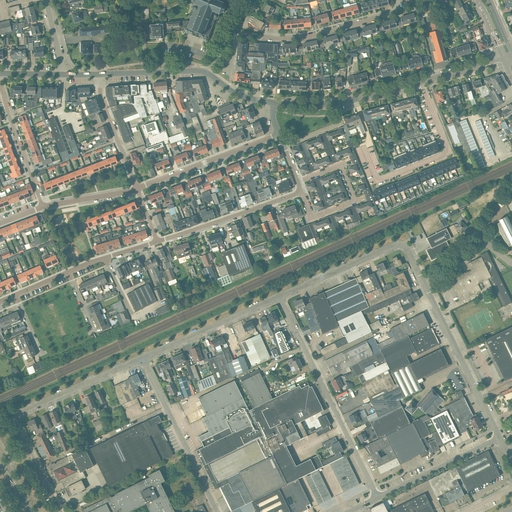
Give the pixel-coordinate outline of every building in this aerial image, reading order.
[(184,31),(185,32),(185,33),(187,33),(203,39),(203,40),(204,42),(205,43),(206,43),(207,42),(208,42),(209,39),(208,39),(209,37),(209,36),(215,20),(216,20),(216,19),(218,19),(219,17),(219,14),(223,12),(227,13),(228,9),(225,8),(223,3),(224,0),(187,0),(188,1),(187,3),(190,5),(191,2),(193,2),(194,4),(192,6),(192,8),(193,11),(189,23),(187,28),(185,29),(184,29),(184,31)] [(380,0),(376,0),(374,1),(376,8),(382,7),(380,0)] [(460,17),(469,12),(466,5),(463,7),(459,0),(455,0),(452,2),(457,10),(458,9),(460,12),(458,13),(460,17)] [(511,0),(503,0),(504,0),(506,6),(505,6),(505,7),(506,8),(506,9),(507,9),(506,9),(507,8),(509,12),(511,11),(511,0)] [(369,10),(376,8),(374,1),(367,3),(369,10)] [(363,12),(369,10),(367,3),(361,4),(363,12)] [(272,8),(267,5),(263,11),(269,14),(267,19),(269,19),(269,22),(272,22),(275,17),(271,15),(274,9),(278,12),(280,8),(274,4),(272,8)] [(8,8),(10,16),(14,16),(15,14),(15,12),(20,10),(19,6),(8,8)] [(350,8),(352,15),(359,13),(357,6),(350,8)] [(27,16),(29,16),(35,15),(33,7),(21,10),(23,17),(27,16)] [(350,8),(344,9),(346,17),(352,15),(350,8)] [(346,17),(344,9),(338,11),(340,19),(346,17)] [(442,40),(434,9),(427,11),(433,32),(429,33),(432,42),(433,42),(436,51),(433,52),(436,62),(435,63),(448,60),(448,59),(447,59),(441,40),(442,40)] [(333,20),(340,19),(338,11),(331,13),(333,20)] [(78,13),(73,14),(75,22),(80,20),(83,20),(81,12),(78,13)] [(472,18),(469,12),(460,17),(462,20),(464,20),(465,22),(463,23),(465,25),(468,23),(467,21),(472,18)] [(327,14),(321,16),(323,23),(329,21),(327,14)] [(407,16),(409,23),(416,21),(419,20),(418,16),(417,16),(415,17),(414,14),(407,16)] [(35,15),(29,16),(27,16),(28,21),(24,21),(25,24),(37,22),(35,15)] [(316,25),(323,23),(321,16),(314,18),(316,25)] [(409,23),(407,16),(400,18),(401,21),(398,21),(399,25),(402,25),(409,23)] [(269,19),(267,19),(264,18),(264,23),(255,17),(251,24),(255,27),(254,29),(262,31),(264,28),(269,28),(269,22),(269,19)] [(397,26),(399,25),(398,21),(395,22),(395,19),(388,21),(390,29),(397,27),(397,26)] [(187,28),(184,27),(187,26),(188,24),(187,21),(180,21),(165,23),(166,28),(166,33),(171,32),(171,28),(175,28),(175,30),(179,30),(179,31),(184,31),(184,29),(185,29),(187,28)] [(390,29),(388,21),(381,23),(382,26),(379,27),(380,31),(383,30),(383,31),(385,30),(386,33),(391,31),(390,29)] [(0,34),(17,34),(20,34),(19,28),(18,24),(17,23),(11,24),(10,22),(0,24),(0,34)] [(116,31),(115,25),(80,30),(80,36),(116,31)] [(163,25),(145,25),(145,39),(150,38),(150,39),(159,39),(163,39),(163,25)] [(377,32),(380,31),(379,27),(376,28),(375,25),(369,27),(371,34),(377,32)] [(38,27),(38,26),(33,27),(28,29),(28,32),(32,31),(33,35),(34,35),(37,34),(37,35),(41,34),(39,26),(38,27)] [(371,34),(369,27),(362,28),(363,31),(360,32),(361,36),(364,36),(371,34)] [(361,36),(360,32),(357,33),(356,30),(349,32),(352,40),(358,38),(358,37),(361,36)] [(479,40),(476,40),(478,46),(480,51),(484,49),(487,48),(486,45),(487,45),(486,41),(485,42),(484,38),(482,35),(481,30),(478,31),(480,35),(479,36),(481,39),(479,40)] [(352,40),(349,32),(343,34),(343,37),(340,38),(341,42),(345,41),(345,42),(352,40)] [(341,42),(340,38),(337,39),(336,36),(330,37),(332,45),(336,44),(337,48),(343,46),(341,42)] [(332,45),(330,37),(323,39),(324,42),(321,43),(322,47),(325,46),(325,47),(332,45)] [(394,55),(398,54),(394,40),(388,42),(389,46),(391,45),(394,55)] [(322,47),(321,43),(317,44),(317,41),(310,43),(311,50),(318,49),(318,48),(322,47)] [(92,52),(94,52),(94,53),(99,53),(99,45),(94,45),(92,45),(91,42),(80,43),(80,52),(84,52),(84,53),(92,53),(92,52)] [(246,53),(252,54),(252,51),(261,52),(261,44),(249,43),(249,44),(247,44),(247,42),(239,42),(239,45),(238,45),(237,52),(246,54),(246,53)] [(304,52),(311,50),(310,43),(303,44),(304,47),(300,47),(301,55),(305,55),(304,52)] [(39,49),(38,44),(34,44),(35,57),(44,56),(43,49),(39,49)] [(252,54),(251,63),(252,63),(261,63),(265,63),(278,63),(278,55),(278,48),(278,45),(267,44),(261,44),(261,52),(252,51),(252,54)] [(462,47),(464,55),(471,53),(471,51),(476,50),(475,44),(469,45),(462,47)] [(289,53),(289,45),(282,45),(282,48),(279,48),(278,48),(278,55),(284,55),(284,53),(289,53)] [(294,53),(294,55),(295,57),(296,56),(301,55),(300,47),(296,48),(296,45),(289,45),(289,53),(294,53)] [(357,49),(358,53),(368,51),(368,58),(372,57),(371,51),(372,51),(372,46),(369,47),(357,49)] [(458,57),(464,55),(462,47),(456,49),(450,51),(451,57),(457,55),(458,57)] [(251,63),(252,54),(246,53),(246,54),(237,52),(236,62),(247,63),(251,63)] [(414,60),(416,68),(423,66),(422,64),(428,63),(426,57),(420,58),(420,57),(418,56),(416,55),(414,55),(413,56),(414,60)] [(416,68),(414,60),(407,62),(401,64),(403,70),(409,68),(409,70),(416,68)] [(390,62),(385,63),(389,76),(396,74),(395,72),(401,70),(400,66),(399,64),(394,66),(393,63),(390,62)] [(260,71),(261,63),(252,63),(251,71),(251,75),(251,84),(260,84),(260,79),(260,71)] [(385,63),(381,65),(379,67),(380,70),(374,71),(375,72),(376,77),(382,76),(382,78),(389,76),(385,63)] [(244,75),(251,75),(251,71),(248,71),(248,70),(247,70),(247,68),(244,68),(245,64),(236,64),(236,70),(238,70),(238,72),(244,72),(244,71),(245,71),(244,75)] [(319,76),(320,80),(320,83),(320,85),(320,83),(323,83),(324,89),(330,89),(330,79),(323,80),(322,68),(321,68),(319,69),(319,71),(319,76)] [(345,77),(346,71),(339,71),(340,78),(335,79),(336,88),(342,88),(342,81),(345,81),(345,77)] [(359,75),(361,83),(368,81),(368,79),(374,78),(372,72),(366,74),(366,73),(359,75)] [(270,73),(270,76),(269,79),(267,88),(273,89),(273,88),(275,80),(276,81),(277,77),(273,76),(274,74),(270,73)] [(244,75),(235,74),(235,81),(239,81),(243,81),(243,82),(250,83),(250,79),(244,78),(244,75)] [(267,77),(263,77),(262,86),(264,86),(263,88),(267,88),(269,79),(270,76),(267,75),(267,77)] [(348,82),(349,85),(354,83),(355,85),(361,83),(359,75),(353,77),(353,75),(348,77),(348,82)] [(488,95),(490,99),(495,108),(496,107),(503,103),(501,100),(502,100),(498,94),(506,89),(507,89),(509,88),(509,87),(509,86),(508,84),(507,83),(506,81),(505,80),(506,80),(504,78),(504,77),(503,75),(502,75),(501,75),(499,76),(497,75),(484,79),(485,82),(484,82),(486,86),(489,91),(488,95)] [(309,79),(306,78),(306,81),(299,81),(299,82),(298,90),(305,91),(306,85),(309,85),(309,79)] [(188,92),(190,100),(191,104),(194,114),(201,112),(201,110),(200,110),(199,106),(198,103),(199,103),(197,99),(195,95),(205,92),(202,81),(200,80),(187,81),(188,92)] [(320,83),(320,80),(315,80),(315,82),(311,82),(312,90),(319,90),(319,85),(320,85),(320,83)] [(486,86),(482,87),(480,80),(472,83),(474,89),(479,88),(482,97),(484,96),(488,95),(489,91),(486,86)] [(191,118),(191,116),(188,110),(187,110),(183,103),(183,97),(183,92),(182,81),(175,81),(175,87),(173,87),(173,91),(176,90),(177,103),(181,113),(184,112),(188,121),(192,119),(191,118)] [(135,85),(131,85),(131,93),(132,97),(134,96),(134,97),(137,96),(140,96),(140,90),(140,84),(135,85)] [(135,104),(133,104),(138,114),(141,118),(147,116),(141,97),(148,97),(151,108),(153,114),(159,112),(157,103),(155,99),(154,100),(153,96),(151,91),(148,91),(147,84),(140,84),(140,90),(140,96),(137,96),(134,97),(135,104)] [(470,91),(468,84),(462,86),(464,93),(467,92),(469,100),(473,99),(471,91),(470,91)] [(123,86),(113,87),(114,99),(116,98),(121,111),(124,119),(134,115),(138,114),(133,104),(132,104),(132,100),(132,97),(131,93),(131,85),(125,86),(123,86)] [(29,88),(27,88),(27,93),(27,94),(34,94),(34,99),(37,99),(37,91),(35,91),(35,88),(32,88),(31,87),(29,86),(29,88)] [(22,87),(10,87),(10,98),(14,98),(15,94),(18,94),(18,98),(21,98),(21,97),(24,97),(24,94),(22,94),(22,87)] [(106,96),(110,108),(117,107),(119,114),(114,116),(120,131),(125,129),(127,134),(121,136),(124,142),(126,143),(132,141),(124,119),(121,111),(116,98),(114,99),(113,87),(105,87),(106,96)] [(89,88),(78,89),(78,90),(78,98),(81,97),(90,97),(89,88)] [(453,88),(447,90),(451,101),(451,102),(454,101),(456,109),(459,108),(458,104),(458,103),(457,100),(453,88)] [(443,95),(442,91),(434,93),(437,103),(439,107),(442,106),(440,102),(445,101),(443,96),(444,96),(444,95),(443,95)] [(208,100),(205,92),(195,95),(197,99),(199,103),(200,103),(203,102),(203,101),(208,100)] [(98,103),(96,98),(85,102),(91,115),(96,113),(99,112),(101,111),(99,106),(98,103)] [(409,100),(412,114),(413,117),(415,116),(414,110),(413,110),(412,108),(417,107),(415,98),(414,99),(414,98),(412,99),(411,99),(409,100)] [(24,112),(37,107),(37,101),(34,100),(24,100),(24,107),(24,108),(24,112)] [(190,114),(191,118),(197,117),(195,114),(194,114),(191,104),(190,100),(186,101),(184,101),(187,106),(187,108),(188,110),(190,114)] [(405,110),(410,109),(410,111),(409,111),(411,117),(413,117),(412,114),(409,100),(406,101),(405,100),(404,101),(403,102),(405,110)] [(397,103),(401,117),(402,119),(404,119),(403,116),(405,115),(404,112),(402,112),(402,111),(405,110),(403,102),(402,102),(400,102),(399,103),(397,103)] [(228,104),(232,115),(237,113),(236,113),(240,111),(238,105),(234,107),(233,104),(230,105),(230,103),(228,104)] [(391,105),(394,116),(398,115),(398,118),(401,117),(397,103),(394,104),(393,104),(392,104),(391,105)] [(501,116),(511,109),(511,103),(507,106),(508,108),(502,112),(503,112),(501,113),(499,110),(494,113),(497,118),(501,116)] [(228,104),(223,106),(224,108),(227,117),(228,119),(230,118),(229,116),(232,115),(228,104)] [(238,105),(240,111),(242,110),(244,115),(255,111),(254,109),(253,109),(252,107),(244,110),(242,104),(238,105)] [(223,106),(218,108),(222,119),(225,118),(226,120),(228,119),(227,117),(224,108),(223,106)] [(381,107),(385,121),(386,124),(388,124),(386,117),(385,117),(385,115),(390,114),(387,106),(386,106),(385,106),(384,107),(381,107)] [(377,117),(382,116),(383,118),(382,119),(383,122),(385,121),(381,107),(378,108),(376,108),(376,109),(375,109),(377,117)] [(377,117),(375,109),(374,109),(372,109),(372,110),(369,111),(372,121),(373,124),(375,131),(378,130),(376,124),(377,123),(376,121),(374,120),(374,118),(377,117)] [(511,109),(501,116),(502,118),(505,116),(505,117),(511,114),(511,109)] [(240,123),(240,124),(247,121),(246,120),(255,117),(254,114),(256,113),(255,111),(244,115),(246,119),(240,121),(241,123),(240,123)] [(373,124),(372,121),(369,111),(366,111),(364,112),(363,112),(365,121),(366,120),(366,124),(369,123),(371,129),(373,135),(376,134),(375,131),(373,124)] [(26,115),(23,116),(18,118),(21,124),(28,121),(31,120),(29,114),(28,112),(25,113),(26,115)] [(92,118),(93,120),(97,119),(98,124),(105,121),(102,114),(100,114),(99,112),(96,113),(89,116),(90,119),(92,118)] [(358,115),(351,118),(355,128),(359,126),(362,134),(365,133),(358,114),(357,114),(358,115)] [(155,121),(143,126),(146,134),(151,132),(152,133),(154,133),(155,134),(164,131),(158,115),(154,117),(155,121)] [(186,131),(180,115),(173,118),(177,129),(181,127),(185,138),(188,136),(186,131)] [(197,117),(191,118),(192,119),(193,123),(192,123),(196,134),(202,132),(200,126),(197,117)] [(57,124),(55,118),(48,120),(50,126),(50,127),(57,124)] [(213,119),(216,129),(221,128),(217,118),(213,119)] [(351,136),(349,131),(355,128),(351,118),(345,120),(345,119),(344,120),(347,127),(345,127),(344,125),(344,126),(348,137),(351,136)] [(208,133),(213,148),(222,145),(216,129),(213,119),(206,122),(210,132),(208,133)] [(452,122),(457,136),(459,142),(460,142),(466,139),(466,138),(465,137),(465,136),(464,134),(464,133),(463,132),(462,130),(462,129),(461,127),(460,124),(459,122),(458,120),(458,119),(452,122)] [(21,124),(20,124),(21,126),(23,129),(30,126),(28,121),(21,124)] [(249,133),(254,131),(262,129),(259,121),(248,125),(247,121),(240,124),(242,128),(247,126),(247,128),(243,129),(245,135),(249,133)] [(508,128),(504,122),(500,124),(504,131),(505,130),(508,128)] [(60,131),(57,124),(50,127),(52,131),(52,133),(53,134),(60,131)] [(72,133),(69,125),(62,127),(66,136),(72,133)] [(102,134),(109,132),(106,125),(96,129),(97,132),(101,130),(102,134)] [(32,132),(30,126),(23,129),(24,133),(23,133),(24,135),(25,135),(32,132)] [(350,140),(348,137),(344,126),(338,129),(338,131),(334,132),(336,138),(343,135),(346,142),(350,140)] [(221,128),(216,129),(222,145),(226,144),(221,128)] [(246,139),(245,135),(243,129),(238,131),(242,142),(244,142),(244,140),(246,139)] [(264,135),(262,129),(254,131),(256,138),(264,135)] [(408,137),(406,132),(406,133),(405,129),(399,131),(401,139),(408,137)] [(63,138),(60,131),(53,134),(54,137),(55,141),(63,138)] [(242,142),(238,131),(233,133),(236,142),(239,141),(239,143),(242,142)] [(25,135),(27,140),(34,138),(32,132),(25,135)] [(109,132),(102,134),(99,136),(100,139),(95,142),(96,144),(93,145),(94,148),(101,146),(100,143),(111,139),(109,132)] [(323,135),(328,149),(332,148),(329,140),(336,138),(334,132),(330,134),(329,132),(323,135)] [(74,138),(72,133),(66,136),(68,143),(75,141),(74,138)] [(236,142),(233,133),(228,135),(232,146),(235,145),(234,143),(236,142)] [(0,137),(0,140),(1,144),(8,141),(7,137),(8,137),(7,135),(6,135),(0,137)] [(325,150),(328,149),(323,135),(316,137),(317,139),(313,141),(315,146),(322,143),(325,150)] [(27,140),(29,146),(37,144),(35,141),(38,140),(37,137),(34,138),(27,140)] [(65,145),(63,138),(55,141),(58,148),(65,145)] [(467,141),(466,139),(460,142),(462,145),(464,145),(468,156),(472,154),(470,150),(469,147),(468,144),(467,141)] [(349,149),(342,152),(344,157),(349,155),(351,161),(357,159),(353,147),(350,140),(346,142),(349,149)] [(435,140),(431,142),(435,154),(440,152),(435,140)] [(8,141),(1,144),(4,149),(11,146),(10,144),(8,141)] [(75,142),(75,141),(68,143),(71,151),(77,148),(76,145),(75,142)] [(200,141),(197,142),(198,145),(202,154),(208,152),(205,145),(202,146),(200,141)] [(301,143),(307,158),(311,156),(308,149),(315,146),(313,141),(309,143),(308,141),(301,143)] [(431,142),(426,144),(431,155),(435,154),(431,142)] [(30,149),(31,152),(39,149),(41,149),(39,143),(37,144),(29,146),(28,147),(29,149),(30,149)] [(146,149),(148,153),(157,149),(162,147),(164,147),(162,143),(152,146),(146,149)] [(303,159),(307,158),(301,143),(295,146),(296,148),(291,150),(293,155),(301,152),(303,159)] [(426,144),(422,146),(427,157),(429,156),(431,155),(426,144)] [(68,152),(65,145),(58,148),(61,155),(68,152)] [(195,157),(202,154),(198,145),(195,146),(196,149),(193,150),(195,157)] [(4,149),(6,155),(13,152),(11,147),(11,146),(4,149)] [(69,154),(68,152),(61,155),(63,161),(80,155),(79,153),(78,149),(77,148),(71,151),(72,153),(69,154)] [(271,151),(273,158),(280,155),(281,159),(284,158),(281,150),(278,151),(277,148),(271,151)] [(332,148),(328,149),(334,163),(341,161),(340,159),(344,157),(342,152),(335,155),(332,148)] [(33,158),(43,154),(43,152),(40,153),(39,149),(31,152),(33,156),(32,156),(33,158)] [(334,163),(328,149),(325,150),(328,158),(321,160),(323,166),(327,164),(328,166),(334,163)] [(414,149),(410,151),(414,162),(418,160),(414,149)] [(414,149),(418,160),(423,159),(419,150),(415,151),(414,149)] [(268,163),(271,162),(272,163),(275,161),(273,158),(271,151),(264,153),(266,158),(267,160),(267,161),(268,163)] [(406,152),(405,152),(410,164),(414,162),(410,151),(409,151),(410,153),(407,154),(406,152)] [(6,155),(8,161),(16,158),(15,158),(13,152),(6,155)] [(137,152),(133,153),(129,155),(133,165),(140,162),(139,160),(141,159),(139,155),(138,156),(137,152)] [(180,155),(183,162),(189,159),(187,152),(180,155)] [(405,152),(401,154),(406,165),(408,165),(410,164),(405,152)] [(43,154),(33,158),(36,164),(43,161),(41,155),(43,154)] [(401,154),(397,156),(402,167),(406,165),(401,154)] [(176,164),(183,162),(180,155),(174,157),(176,164)] [(251,158),(256,169),(259,168),(257,164),(261,162),(258,156),(251,158)] [(311,156),(307,158),(313,172),(319,169),(318,167),(323,166),(321,160),(314,163),(311,156)] [(397,156),(393,157),(394,160),(396,165),(397,169),(402,167),(397,156)] [(111,157),(108,158),(111,165),(117,163),(115,157),(111,158),(111,157)] [(16,158),(8,161),(10,167),(17,164),(16,160),(16,158)] [(105,167),(111,165),(108,158),(106,159),(107,160),(103,161),(105,167)] [(251,168),(252,171),(256,169),(251,158),(245,160),(247,165),(244,167),(245,169),(250,182),(254,180),(251,173),(250,173),(249,170),(251,169),(251,168)] [(313,172),(307,158),(303,159),(306,166),(299,169),(301,174),(306,172),(306,174),(313,172)] [(168,159),(161,162),(164,169),(170,166),(168,159)] [(361,178),(364,177),(357,159),(351,161),(353,167),(348,169),(351,174),(358,171),(361,178)] [(100,170),(105,167),(103,161),(100,162),(99,161),(97,162),(100,170)] [(91,166),(94,172),(100,170),(97,162),(94,163),(95,164),(91,166)] [(164,169),(161,162),(155,164),(157,171),(164,169)] [(238,171),(241,170),(239,163),(232,165),(234,170),(235,172),(237,178),(238,177),(237,175),(239,174),(238,171)] [(10,167),(12,172),(20,169),(19,167),(18,167),(17,164),(10,167)] [(228,175),(235,172),(234,170),(232,165),(226,168),(228,175)] [(88,174),(94,172),(91,166),(88,167),(87,166),(85,167),(88,174)] [(79,170),(82,176),(88,174),(85,167),(83,167),(83,169),(79,170)] [(20,169),(12,172),(14,178),(21,176),(19,170),(20,169)] [(76,179),(82,176),(79,170),(76,171),(75,170),(73,171),(76,179)] [(220,170),(213,173),(215,179),(222,177),(220,170)] [(70,181),(76,179),(73,171),(71,172),(71,174),(68,175),(70,181)] [(327,177),(329,182),(336,180),(339,187),(343,185),(337,171),(331,174),(332,176),(327,177)] [(61,176),(64,183),(70,181),(68,175),(67,173),(64,175),(61,176)] [(209,182),(215,179),(213,173),(207,175),(209,182)] [(416,175),(412,177),(416,186),(420,184),(416,175)] [(5,182),(2,176),(0,176),(0,177),(3,186),(14,182),(13,179),(5,182)] [(55,177),(56,179),(58,186),(64,183),(61,176),(59,177),(58,176),(55,177)] [(282,182),(286,192),(291,190),(290,187),(295,186),(292,177),(291,176),(287,178),(288,180),(282,182)] [(200,177),(194,180),(198,190),(198,191),(203,189),(202,185),(203,184),(200,177)] [(316,180),(322,194),(325,192),(322,185),(329,182),(327,177),(323,179),(322,177),(316,180)] [(364,177),(361,178),(363,185),(356,188),(358,193),(363,191),(365,197),(372,195),(367,182),(364,177)] [(52,188),(58,186),(56,179),(52,181),(52,179),(49,180),(52,188)] [(52,188),(49,180),(47,181),(47,183),(44,184),(46,190),(52,188)] [(198,190),(194,180),(187,182),(190,189),(194,188),(195,191),(198,190)] [(318,195),(322,194),(316,180),(309,182),(310,184),(306,186),(308,191),(315,188),(318,195)] [(286,192),(282,182),(282,183),(278,184),(277,186),(280,194),(286,192)] [(399,182),(395,184),(399,193),(403,191),(399,182)] [(30,184),(21,187),(21,189),(25,198),(30,197),(29,194),(33,193),(30,184)] [(393,184),(389,185),(392,195),(397,193),(393,184)] [(181,185),(174,187),(177,194),(184,192),(181,185)] [(343,185),(339,187),(342,194),(335,197),(337,202),(341,200),(342,202),(349,199),(343,185)] [(179,198),(177,194),(174,187),(168,190),(171,196),(174,195),(176,199),(179,198)] [(269,187),(263,189),(266,198),(272,196),(271,194),(271,193),(269,187)] [(25,198),(21,189),(16,191),(20,200),(25,198)] [(260,200),(266,198),(263,189),(257,191),(259,197),(259,198),(260,200)] [(376,190),(372,192),(376,201),(380,200),(376,190)] [(15,202),(20,200),(16,191),(11,193),(15,202)] [(189,197),(191,201),(192,201),(196,200),(198,199),(196,196),(193,197),(190,191),(187,192),(189,197)] [(256,199),(253,191),(249,192),(250,194),(244,196),(247,205),(253,203),(252,200),(256,199)] [(162,192),(155,194),(159,205),(162,203),(161,200),(164,199),(162,192)] [(325,192),(322,194),(327,208),(334,205),(333,203),(337,202),(335,197),(328,199),(325,192)] [(10,204),(15,202),(11,193),(6,195),(7,197),(10,204)] [(159,205),(155,194),(149,197),(149,198),(151,204),(155,202),(157,209),(155,210),(156,212),(161,210),(159,205)] [(202,198),(204,203),(213,200),(211,194),(210,195),(207,196),(206,196),(203,197),(202,198)] [(327,208),(322,194),(318,195),(321,202),(314,205),(316,210),(320,209),(321,211),(327,208)] [(372,195),(365,197),(368,203),(363,205),(364,208),(365,210),(372,207),(375,215),(379,214),(376,206),(372,195)] [(241,207),(247,205),(244,196),(238,198),(240,204),(240,205),(240,204),(241,207)] [(10,204),(7,197),(1,199),(4,207),(4,206),(10,204)] [(231,201),(225,203),(228,212),(234,210),(233,207),(233,206),(231,201)] [(465,203),(464,201),(457,205),(459,210),(469,206),(467,202),(465,203)] [(128,205),(131,212),(134,212),(133,210),(137,209),(134,203),(128,205)] [(228,212),(225,203),(219,205),(221,210),(221,211),(222,214),(228,212)] [(128,212),(129,213),(131,212),(128,205),(127,205),(122,207),(125,213),(128,212)] [(289,208),(292,218),(293,219),(302,216),(298,205),(295,206),(291,207),(291,206),(290,206),(289,206),(289,207),(289,208)] [(352,207),(357,222),(361,220),(358,213),(365,210),(364,208),(363,205),(359,207),(358,205),(352,207)] [(122,207),(120,208),(116,210),(119,217),(122,216),(121,215),(125,213),(122,207)] [(346,212),(342,213),(344,219),(351,216),(354,223),(357,222),(352,207),(345,210),(346,212)] [(209,208),(206,209),(209,218),(215,216),(214,215),(218,214),(216,209),(210,211),(209,208)] [(283,233),(288,231),(283,218),(285,218),(288,217),(288,219),(290,219),(292,218),(289,208),(288,208),(286,209),(282,210),(283,213),(280,214),(281,216),(277,217),(277,218),(283,233)] [(188,210),(194,226),(199,224),(196,216),(193,217),(191,209),(188,210)] [(199,211),(200,215),(201,215),(202,217),(201,217),(202,218),(203,220),(209,218),(206,209),(205,209),(199,211)] [(119,217),(116,210),(111,212),(113,218),(114,221),(120,218),(119,217)] [(185,220),(188,228),(194,226),(188,210),(185,211),(188,219),(185,220)] [(277,231),(280,229),(273,211),(267,214),(270,222),(273,221),(277,231)] [(113,218),(111,212),(105,214),(107,221),(110,221),(109,219),(113,218)] [(139,222),(144,221),(141,212),(138,213),(140,219),(139,218),(138,218),(137,217),(133,219),(135,223),(139,222)] [(170,216),(171,218),(173,224),(174,224),(177,232),(182,230),(176,214),(176,213),(170,216)] [(333,222),(336,230),(340,229),(337,222),(344,219),(342,213),(338,215),(337,213),(330,216),(333,222)] [(105,222),(107,221),(105,214),(99,216),(101,222),(105,221),(105,222)] [(156,224),(163,221),(162,218),(160,214),(153,216),(156,224)] [(188,228),(185,220),(182,221),(179,214),(176,214),(182,230),(188,228)] [(39,222),(36,216),(31,218),(35,229),(41,226),(42,225),(42,224),(41,224),(41,223),(40,223),(39,223),(39,222)] [(101,222),(99,216),(93,219),(96,226),(98,225),(97,224),(101,222)] [(254,226),(250,216),(242,219),(246,229),(254,226)] [(333,222),(330,216),(324,218),(325,220),(320,222),(322,227),(329,224),(332,232),(336,230),(333,222)] [(511,227),(506,216),(499,220),(500,223),(497,224),(498,227),(499,230),(500,233),(501,236),(503,239),(505,242),(507,245),(509,247),(511,246),(511,247),(511,227)] [(30,231),(35,229),(31,218),(26,220),(30,231)] [(171,218),(167,220),(163,221),(156,224),(158,231),(166,229),(165,225),(169,224),(171,229),(174,228),(173,224),(171,218)] [(454,225),(449,227),(451,232),(453,236),(458,234),(458,233),(459,232),(461,233),(467,227),(465,225),(468,221),(464,218),(461,222),(460,221),(457,225),(457,224),(456,224),(454,225)] [(93,219),(88,220),(87,221),(89,227),(93,226),(93,227),(96,226),(93,219)] [(445,219),(440,222),(443,228),(448,225),(445,219)] [(30,231),(26,220),(21,222),(25,232),(25,233),(30,231)] [(20,234),(25,232),(21,222),(16,224),(20,235),(20,234)] [(315,230),(322,227),(320,222),(316,224),(315,222),(309,224),(311,229),(314,238),(315,239),(318,237),(315,230)] [(245,238),(240,223),(232,226),(236,237),(240,236),(242,240),(245,238)] [(15,237),(20,235),(16,224),(11,226),(15,237)] [(314,238),(311,229),(309,224),(300,228),(299,225),(296,226),(297,229),(302,243),(314,238)] [(15,237),(11,226),(5,228),(10,238),(15,236),(15,237)] [(139,229),(140,232),(142,239),(148,238),(146,230),(145,227),(139,229)] [(5,228),(0,230),(3,237),(4,240),(10,238),(5,228)] [(451,239),(446,229),(426,238),(431,248),(426,250),(431,261),(441,256),(449,247),(446,241),(451,239)] [(136,241),(134,234),(133,231),(127,233),(130,243),(130,244),(133,243),(133,242),(136,241)] [(112,238),(111,235),(110,232),(104,234),(105,237),(107,236),(109,242),(107,242),(109,250),(113,249),(115,249),(115,248),(112,238)] [(140,232),(134,234),(136,241),(140,240),(140,241),(142,240),(142,239),(140,232)] [(130,243),(127,233),(122,235),(122,237),(124,245),(130,243)] [(220,233),(214,235),(217,243),(218,246),(223,245),(220,233)] [(217,243),(214,235),(208,237),(212,248),(218,246),(217,243)] [(117,236),(112,238),(115,248),(121,246),(119,239),(118,239),(117,236)] [(302,243),(301,244),(304,250),(317,244),(315,239),(314,238),(302,243)] [(109,250),(107,242),(101,244),(103,252),(106,252),(105,251),(109,250)] [(189,247),(188,243),(185,244),(185,243),(182,244),(182,245),(185,257),(192,255),(191,251),(192,250),(192,249),(192,248),(191,247),(190,247),(189,247)] [(103,252),(101,244),(95,246),(96,251),(94,251),(95,254),(103,252)] [(251,266),(243,244),(220,253),(224,265),(228,274),(228,275),(251,266)] [(185,257),(182,245),(175,247),(179,259),(185,257)] [(164,260),(165,264),(168,263),(166,257),(163,249),(157,251),(161,262),(164,260)] [(9,251),(1,254),(3,259),(11,256),(10,254),(9,251)] [(487,252),(480,255),(481,257),(484,262),(485,262),(486,262),(487,262),(488,262),(489,262),(489,263),(490,264),(491,265),(491,266),(491,267),(491,268),(490,269),(490,270),(489,270),(489,271),(488,271),(491,278),(489,279),(495,290),(503,307),(511,303),(499,277),(498,274),(497,273),(487,252)] [(49,256),(53,265),(59,262),(56,255),(55,256),(54,253),(49,256)] [(211,260),(208,254),(202,256),(206,266),(212,264),(210,261),(211,260)] [(42,258),(46,268),(53,265),(49,256),(48,255),(42,258)] [(398,260),(396,257),(392,259),(393,262),(389,264),(390,267),(391,270),(402,265),(400,260),(398,260)] [(452,279),(450,280),(461,301),(465,299),(481,291),(478,284),(489,279),(491,278),(488,271),(484,262),(481,257),(479,258),(474,260),(467,264),(469,267),(471,270),(463,274),(461,271),(451,276),(452,279)] [(164,277),(162,271),(162,270),(159,271),(157,266),(159,266),(155,258),(151,260),(155,271),(157,276),(158,280),(164,277)] [(134,261),(138,270),(139,273),(146,270),(142,261),(141,262),(139,259),(134,261)] [(157,276),(151,260),(146,262),(149,270),(151,269),(153,272),(152,272),(154,276),(153,277),(155,283),(156,283),(157,285),(158,285),(160,285),(158,280),(157,276)] [(138,270),(134,261),(130,263),(131,266),(129,267),(132,273),(138,270)] [(386,269),(383,263),(375,266),(379,274),(386,270),(386,269)] [(126,276),(132,273),(129,267),(128,267),(127,264),(122,267),(126,276)] [(228,274),(224,265),(217,268),(221,277),(228,274)] [(40,266),(34,268),(37,275),(43,273),(40,266)] [(211,266),(201,270),(207,284),(217,280),(211,266)] [(126,276),(122,267),(117,269),(118,271),(117,272),(121,281),(123,279),(122,277),(126,276)] [(29,271),(32,278),(35,276),(35,278),(38,277),(37,275),(34,268),(29,271)] [(167,270),(165,271),(170,281),(176,279),(171,268),(167,270)] [(369,278),(370,280),(371,280),(369,278),(370,277),(369,275),(366,270),(359,273),(362,281),(369,278)] [(26,280),(27,282),(29,280),(29,279),(32,278),(29,271),(23,273),(26,280)] [(394,276),(398,286),(402,293),(406,291),(414,287),(413,284),(409,285),(403,272),(398,274),(394,276)] [(26,280),(23,273),(17,276),(20,283),(26,280)] [(402,293),(398,286),(392,288),(382,293),(378,282),(375,276),(374,273),(369,275),(370,277),(369,278),(371,280),(370,280),(375,291),(373,291),(376,297),(366,302),(369,308),(387,299),(402,293)] [(99,277),(102,284),(104,283),(105,286),(111,283),(108,276),(105,277),(104,274),(99,277)] [(382,293),(392,288),(390,284),(384,286),(382,281),(379,275),(375,276),(378,282),(382,293)] [(99,277),(94,279),(97,287),(98,289),(100,288),(99,286),(102,284),(99,277)] [(16,284),(13,278),(7,280),(10,287),(16,284)] [(361,311),(369,308),(366,302),(356,278),(324,292),(337,322),(346,318),(361,311)] [(97,287),(94,279),(89,281),(92,289),(97,287)] [(11,288),(7,280),(1,283),(4,290),(7,288),(8,290),(11,288)] [(87,291),(92,289),(89,281),(84,283),(87,291)] [(82,293),(87,291),(84,283),(79,285),(82,293)] [(131,292),(132,292),(133,295),(135,298),(136,301),(137,304),(139,307),(140,310),(158,301),(150,283),(146,285),(131,292)] [(158,301),(166,298),(160,285),(153,288),(158,301)] [(106,294),(101,296),(103,299),(117,293),(115,291),(111,292),(107,294),(106,294)] [(406,291),(402,293),(387,299),(369,308),(371,313),(390,304),(390,305),(398,301),(402,299),(406,297),(408,296),(406,291)] [(309,299),(314,309),(317,317),(316,318),(320,329),(337,322),(324,292),(309,299)] [(402,299),(398,301),(399,303),(403,302),(407,300),(409,304),(401,307),(400,308),(401,311),(403,310),(404,312),(409,309),(413,307),(411,303),(419,299),(416,292),(408,296),(406,297),(402,299)] [(305,307),(302,299),(293,303),(298,314),(306,310),(305,307)] [(91,314),(97,311),(99,310),(97,305),(98,305),(97,302),(91,304),(92,307),(89,309),(91,314)] [(156,310),(159,316),(170,311),(168,305),(156,310)] [(102,309),(99,310),(97,311),(91,314),(93,319),(101,315),(104,314),(102,309)] [(317,317),(314,309),(304,314),(307,322),(311,333),(320,329),(316,318),(317,317)] [(130,320),(126,311),(120,313),(123,322),(130,320)] [(346,318),(337,322),(320,329),(322,334),(338,327),(343,337),(345,336),(346,338),(320,350),(322,356),(363,336),(371,332),(369,329),(368,325),(363,315),(361,311),(346,318)] [(17,312),(12,314),(16,322),(22,319),(20,314),(18,315),(17,312)] [(265,317),(269,326),(278,322),(274,312),(268,315),(268,316),(265,317)] [(408,336),(425,328),(429,326),(423,313),(418,315),(390,329),(396,342),(408,336)] [(11,324),(16,322),(12,314),(7,316),(11,324)] [(103,320),(101,315),(93,319),(95,324),(103,320)] [(2,318),(6,326),(7,329),(12,327),(11,324),(7,316),(2,318)] [(269,326),(265,317),(260,319),(263,326),(265,325),(269,333),(272,332),(269,326)] [(385,317),(368,325),(369,329),(371,332),(382,327),(382,326),(387,323),(386,320),(385,317)] [(110,327),(106,319),(103,320),(95,324),(98,329),(101,327),(102,330),(110,327)] [(256,332),(252,321),(243,325),(245,332),(252,329),(254,333),(256,332)] [(511,327),(485,340),(505,381),(511,377),(511,327)] [(382,354),(386,362),(389,369),(391,373),(409,364),(405,357),(416,352),(417,355),(439,345),(430,328),(409,339),(408,336),(396,342),(388,346),(380,350),(381,352),(382,354)] [(277,348),(280,356),(291,351),(285,338),(283,334),(281,330),(274,333),(272,333),(274,340),(277,348)] [(381,352),(380,350),(377,345),(371,332),(363,336),(365,341),(325,361),(332,375),(349,367),(358,363),(381,352)] [(30,340),(27,335),(24,337),(22,334),(15,338),(18,345),(22,344),(30,340)] [(270,357),(260,334),(242,342),(252,365),(270,357)] [(222,336),(217,338),(224,352),(228,363),(232,377),(249,369),(248,366),(244,356),(233,361),(227,348),(228,347),(228,346),(227,344),(225,343),(222,336)] [(213,375),(217,384),(232,377),(228,363),(224,352),(217,338),(212,340),(214,345),(213,346),(215,350),(214,352),(216,357),(208,360),(213,375)] [(32,345),(30,340),(22,344),(24,349),(29,347),(32,345)] [(385,341),(377,345),(380,350),(388,346),(385,341)] [(26,354),(34,350),(32,345),(29,347),(24,349),(26,354)] [(208,361),(203,349),(200,351),(199,347),(191,350),(193,354),(196,363),(203,360),(204,361),(206,362),(208,361)] [(271,351),(274,358),(280,356),(277,348),(271,351)] [(391,373),(396,383),(398,388),(404,398),(421,389),(417,381),(448,365),(440,349),(409,364),(391,373)] [(23,355),(25,360),(27,359),(28,362),(34,360),(32,357),(36,355),(34,350),(26,354),(23,355)] [(364,382),(387,370),(389,369),(386,362),(382,354),(381,352),(358,363),(349,367),(352,374),(354,377),(354,378),(362,374),(363,375),(359,377),(361,382),(364,381),(364,382)] [(180,364),(182,367),(186,366),(190,376),(194,375),(191,366),(190,365),(189,361),(188,360),(186,361),(183,354),(177,356),(181,364),(180,364)] [(181,364),(177,356),(171,359),(176,370),(182,367),(182,368),(182,367),(180,364),(181,364)] [(298,359),(296,356),(287,361),(290,368),(294,366),(296,370),(293,372),(294,375),(300,372),(299,369),(302,367),(298,359)] [(164,362),(171,378),(173,377),(170,369),(172,368),(168,360),(164,362)] [(42,368),(39,362),(32,365),(35,371),(42,368)] [(171,378),(164,362),(159,364),(159,365),(155,367),(159,374),(162,372),(164,376),(166,375),(168,379),(171,378)] [(217,384),(213,375),(201,381),(194,365),(191,366),(194,375),(201,391),(217,384)] [(251,410),(273,399),(258,369),(240,378),(251,402),(250,403),(249,403),(252,409),(254,408),(251,410)] [(364,382),(347,390),(356,408),(370,401),(396,389),(394,384),(387,370),(364,382)] [(130,382),(136,398),(141,396),(136,384),(141,382),(137,374),(131,377),(133,381),(130,382)] [(185,399),(192,395),(186,376),(178,379),(184,398),(184,397),(185,399)] [(332,382),(331,382),(331,383),(332,386),(333,386),(334,386),(336,390),(338,394),(342,392),(340,388),(346,385),(348,389),(353,387),(351,383),(350,384),(350,383),(349,383),(348,382),(347,382),(346,382),(346,383),(343,376),(331,381),(332,382)] [(204,418),(244,399),(234,378),(199,395),(207,412),(203,415),(204,418)] [(121,405),(136,398),(130,382),(128,380),(113,387),(114,388),(115,391),(121,405)] [(251,410),(250,410),(244,399),(204,418),(209,428),(200,433),(205,443),(196,447),(198,450),(196,451),(215,490),(228,483),(233,493),(238,490),(245,505),(251,502),(280,488),(287,484),(298,479),(309,473),(312,472),(318,469),(323,467),(321,462),(317,455),(296,466),(286,446),(307,435),(301,422),(309,418),(320,412),(324,411),(317,398),(308,403),(301,389),(309,385),(307,382),(273,399),(251,410)] [(175,394),(173,389),(175,388),(173,383),(167,386),(171,396),(175,394)] [(401,406),(399,400),(403,399),(403,398),(404,398),(398,388),(396,389),(370,401),(378,417),(401,406)] [(432,418),(446,411),(445,407),(440,409),(438,407),(440,404),(444,400),(431,389),(417,405),(418,407),(427,415),(429,417),(430,416),(432,418)] [(105,399),(101,391),(95,394),(98,401),(99,401),(104,411),(108,409),(107,407),(103,399),(105,399)] [(98,411),(91,395),(85,398),(90,410),(91,414),(95,412),(98,411)] [(464,424),(462,421),(469,417),(473,415),(464,397),(460,399),(459,400),(458,400),(445,407),(446,411),(432,418),(431,418),(438,432),(443,443),(459,436),(457,433),(466,428),(464,424)] [(412,401),(405,409),(412,415),(418,407),(417,405),(412,401)] [(68,405),(74,420),(77,419),(74,412),(76,411),(75,408),(73,403),(68,405)] [(74,420),(68,405),(63,407),(65,412),(67,415),(69,414),(72,421),(74,420)] [(372,425),(379,439),(386,436),(410,424),(401,406),(378,417),(370,421),(371,424),(372,425)] [(61,424),(62,424),(64,423),(61,416),(59,418),(56,410),(50,413),(53,420),(53,422),(54,424),(60,422),(61,424)] [(160,442),(132,455),(137,465),(162,453),(163,456),(173,451),(172,450),(175,448),(170,437),(164,425),(158,412),(148,417),(154,430),(158,437),(160,442)] [(322,417),(320,412),(309,418),(311,423),(318,419),(322,428),(316,432),(318,436),(325,433),(331,430),(329,426),(331,425),(326,415),(322,417)] [(363,419),(360,412),(349,417),(352,424),(359,421),(362,425),(369,422),(366,417),(363,419)] [(50,422),(47,414),(41,417),(44,424),(45,424),(47,430),(52,428),(49,422),(50,422)] [(464,424),(466,423),(470,421),(473,428),(473,429),(474,428),(475,431),(482,427),(477,417),(476,414),(473,415),(469,417),(462,421),(464,424)] [(425,437),(432,434),(434,439),(438,446),(443,443),(431,418),(432,418),(430,416),(429,417),(427,415),(415,420),(416,421),(413,422),(421,439),(425,437)] [(108,432),(102,418),(93,422),(97,431),(102,429),(104,434),(108,432)] [(37,426),(34,420),(28,422),(31,430),(35,429),(36,432),(39,431),(39,433),(43,431),(40,425),(37,426)] [(413,422),(410,424),(386,436),(400,464),(414,458),(413,457),(419,454),(421,456),(423,457),(429,455),(425,448),(425,447),(422,440),(421,439),(413,422)] [(370,444),(379,439),(372,425),(363,430),(364,432),(358,436),(361,442),(368,439),(370,444)] [(68,448),(61,431),(57,433),(65,452),(70,450),(72,449),(71,447),(68,448)] [(46,455),(48,459),(54,456),(43,433),(37,436),(42,446),(36,449),(38,453),(39,452),(42,457),(46,455)] [(368,453),(370,453),(380,474),(400,464),(386,436),(379,439),(370,444),(366,445),(366,446),(363,447),(368,453)] [(429,446),(429,445),(428,443),(427,443),(426,441),(425,437),(421,439),(422,440),(425,447),(425,448),(427,451),(428,450),(429,446)] [(331,445),(335,443),(333,438),(321,444),(324,449),(331,445)] [(426,441),(427,443),(428,443),(429,445),(432,450),(431,450),(432,453),(436,451),(435,450),(439,449),(438,446),(434,439),(432,441),(431,439),(427,441),(426,441)] [(339,441),(335,443),(331,445),(335,455),(340,452),(343,451),(339,441)] [(83,471),(93,466),(85,448),(50,465),(53,469),(50,470),(57,484),(63,481),(66,488),(65,488),(69,497),(72,495),(72,496),(77,493),(86,489),(81,480),(86,478),(83,471)] [(488,451),(455,467),(463,483),(467,492),(468,492),(500,476),(488,451)] [(323,467),(328,464),(343,457),(340,452),(335,455),(321,462),(323,467)] [(129,457),(103,469),(108,479),(133,467),(129,457)] [(463,483),(455,467),(448,471),(460,496),(464,495),(459,485),(463,483)] [(124,492),(131,508),(132,508),(139,504),(140,504),(139,504),(136,497),(159,486),(166,500),(164,500),(164,501),(166,506),(167,506),(182,499),(182,498),(171,477),(171,476),(171,475),(168,471),(168,470),(124,492)] [(460,496),(448,471),(428,480),(439,503),(441,507),(450,503),(449,502),(461,497),(460,496)] [(287,484),(280,488),(291,511),(303,511),(308,509),(306,506),(310,504),(298,479),(287,484)] [(291,511),(280,488),(251,502),(256,511),(291,511)] [(434,511),(425,493),(388,511),(387,511),(434,511)] [(116,511),(113,505),(113,504),(112,504),(110,499),(82,511),(116,511)] [(197,511),(197,510),(196,509),(193,502),(192,501),(192,502),(178,509),(177,509),(178,511),(177,511),(197,511)] [(387,511),(388,511),(383,502),(370,509),(371,511),(387,511)]
